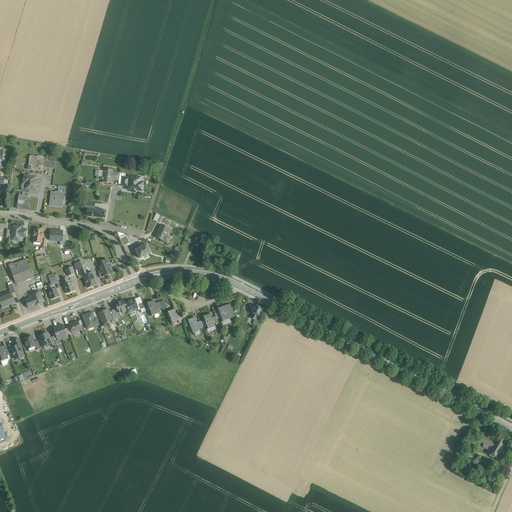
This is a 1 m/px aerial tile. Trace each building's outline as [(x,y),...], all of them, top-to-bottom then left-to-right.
[(34,159),(30,158),(30,159),(29,159),(29,160),(29,166),(28,166),(27,167),(27,169),(28,170),(38,171),(39,168),(42,169),(43,168),(43,160),(44,158),(34,156),(34,159)] [(113,170),(103,169),(103,171),(99,170),(98,178),(102,178),(102,183),(111,184),(112,179),(113,172),(113,170)] [(37,177),(23,175),(22,181),(26,181),(25,189),(30,190),(35,191),(37,177)] [(135,177),(128,176),(127,186),(127,189),(132,190),(132,191),(136,191),(136,190),(142,191),(143,186),(142,186),(142,182),(137,182),(136,182),(135,182),(135,177)] [(58,193),(51,192),(50,200),(51,200),(52,200),(52,201),(52,207),(62,208),(62,201),(64,201),(64,197),(65,198),(66,194),(64,194),(58,193)] [(22,196),(19,195),(18,209),(29,210),(29,204),(28,204),(29,196),(22,196)] [(101,217),(101,209),(94,209),(95,203),(86,202),(86,205),(88,206),(87,216),(101,217)] [(170,229),(161,225),(156,236),(167,242),(170,238),(166,236),(170,229)] [(21,227),(13,226),(11,240),(19,241),(20,237),(21,229),(21,227)] [(43,230),(34,229),(34,232),(33,232),(33,236),(33,242),(34,240),(40,241),(40,243),(41,243),(42,239),(42,237),(43,237),(43,233),(42,233),(43,230)] [(67,231),(51,231),(50,241),(61,241),(61,245),(66,245),(67,231)] [(127,236),(120,239),(124,246),(130,243),(127,236)] [(147,245),(140,249),(139,247),(135,249),(139,258),(150,253),(147,245)] [(26,260),(13,265),(13,263),(9,265),(16,283),(32,277),(26,260)] [(108,261),(105,262),(103,261),(102,262),(101,263),(102,266),(100,266),(102,270),(102,272),(102,273),(103,277),(113,273),(108,260),(108,261)] [(82,261),(74,264),(76,271),(79,269),(84,267),(82,261)] [(71,267),(65,269),(68,276),(74,274),(71,267)] [(84,267),(79,269),(81,275),(82,277),(83,276),(87,275),(84,267)] [(87,275),(83,276),(84,277),(88,288),(97,284),(93,272),(87,275)] [(52,284),(47,286),(49,291),(52,299),(59,297),(56,288),(56,289),(54,284),(52,284)] [(68,285),(63,287),(66,294),(74,291),(71,284),(68,285)] [(10,290),(4,292),(5,295),(0,296),(0,301),(3,307),(15,302),(12,293),(12,292),(11,292),(10,290)] [(38,293),(37,290),(29,293),(31,298),(34,305),(44,301),(41,293),(38,293)] [(124,300),(115,304),(119,313),(128,310),(126,304),(124,300)] [(135,300),(126,304),(128,310),(129,313),(138,309),(135,300)] [(154,301),(146,304),(151,316),(159,313),(158,310),(155,304),(154,301)] [(256,305),(255,307),(254,307),(252,311),(253,312),(252,313),(254,314),(252,319),(255,320),(256,318),(258,319),(259,317),(263,309),(256,305)] [(225,306),(216,310),(221,322),(229,319),(229,317),(227,311),(225,306)] [(108,310),(99,313),(102,323),(111,319),(110,316),(108,310)] [(175,310),(167,313),(171,323),(178,320),(179,320),(178,317),(176,313),(175,310)] [(92,313),(83,316),(88,329),(97,326),(94,319),(92,313)] [(213,318),(211,314),(203,318),(208,329),(216,326),(215,324),(213,318)] [(258,319),(256,318),(255,320),(253,324),(258,327),(261,320),(258,319)] [(195,319),(188,322),(192,334),(200,331),(199,329),(197,323),(195,319)] [(78,322),(69,325),(72,333),(81,330),(80,326),(78,322)] [(62,325),(58,326),(63,339),(67,337),(67,335),(64,330),(62,325)] [(58,326),(53,328),(55,333),(58,341),(63,339),(58,326)] [(46,334),(39,336),(41,341),(40,342),(42,342),(43,346),(51,343),(52,343),(50,338),(48,335),(47,335),(46,334)] [(32,336),(24,339),(25,343),(26,345),(26,346),(28,349),(36,346),(34,342),(32,336)] [(19,339),(13,341),(15,347),(19,345),(20,348),(22,347),(19,339)] [(15,347),(11,348),(15,359),(23,356),(20,348),(19,345),(15,347)] [(503,449),(507,441),(496,435),(492,442),(491,443),(503,449)] [(491,443),(492,442),(483,437),(480,442),(489,447),(491,443)] [(499,457),(503,449),(491,443),(489,447),(487,451),(499,457)] [(490,463),(481,459),(478,464),(487,469),(490,463)] [(475,469),(465,464),(462,471),(472,476),(475,469)]
